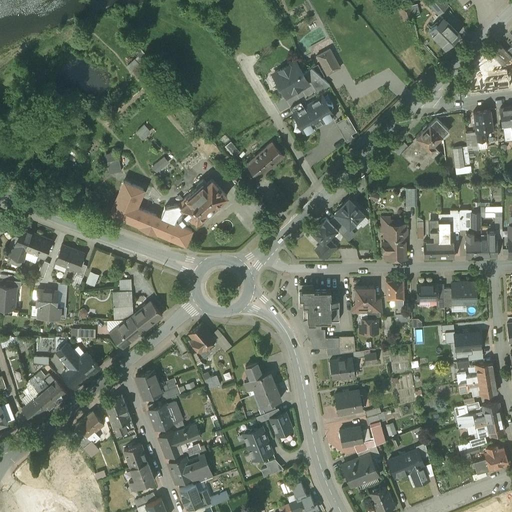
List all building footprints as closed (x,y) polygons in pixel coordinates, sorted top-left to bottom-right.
[(439,15),(443,11),(431,0),(428,0),(426,2),(439,15)] [(448,5),(444,0),(431,0),(443,11),(448,5)] [(413,17),(420,15),(417,3),(410,5),(413,17)] [(404,20),(413,17),(410,5),(400,7),(404,20)] [(458,34),(444,19),(438,25),(436,23),(429,30),(446,46),(458,34)] [(368,69),(386,54),(364,28),(356,35),(365,46),(346,61),(365,85),(375,77),(368,69)] [(499,44),(468,74),(470,91),(509,86),(507,69),(503,65),(511,56),(507,51),(499,44)] [(330,48),(316,55),(327,74),(340,67),(330,48)] [(297,63),(290,67),(289,65),(279,70),(281,72),(274,76),(285,95),(293,91),(293,90),(300,86),(300,87),(308,82),(310,80),(305,72),(303,73),(297,63)] [(329,85),(311,68),(305,71),(310,80),(317,92),(329,85)] [(304,107),(293,113),(296,118),(295,125),(301,127),(304,132),(334,115),(331,110),(332,103),(326,101),(323,96),(304,107)] [(300,102),(290,108),(293,113),(304,107),(300,102)] [(511,106),(500,108),(502,125),(504,138),(511,136),(511,131),(511,128),(511,127),(511,106)] [(490,109),(473,111),(477,141),(486,139),(485,130),(492,129),(490,109)] [(356,131),(347,115),(335,122),(347,142),(353,138),(351,134),(356,131)] [(436,117),(428,124),(426,124),(423,127),(423,129),(416,136),(416,137),(430,151),(435,147),(433,144),(448,129),(436,117)] [(144,139),(152,130),(144,124),(137,132),(144,139)] [(430,151),(416,137),(401,152),(410,162),(407,165),(413,171),(418,166),(419,165),(418,164),(428,154),(432,159),(439,151),(435,147),(430,151)] [(239,152),(230,141),(225,146),(234,157),(239,152)] [(272,141),(246,163),(258,177),(284,155),(272,141)] [(467,146),(453,148),(455,167),(469,165),(467,146)] [(105,154),(110,174),(121,171),(116,152),(105,154)] [(169,162),(163,156),(151,167),(157,173),(169,162)] [(206,183),(203,179),(196,184),(198,186),(185,197),(186,197),(188,200),(181,206),(182,208),(179,210),(185,217),(188,215),(196,223),(206,214),(208,217),(219,207),(216,205),(227,195),(212,178),(206,183)] [(144,189),(124,181),(110,213),(140,225),(139,226),(156,233),(156,232),(186,245),(192,230),(174,223),(160,217),(136,207),(144,189)] [(416,188),(405,188),(406,206),(417,205),(416,188)] [(182,221),(185,217),(179,210),(182,208),(181,206),(188,200),(186,197),(179,204),(164,207),(160,217),(174,223),(177,217),(178,217),(182,221)] [(363,213),(349,198),(334,212),(336,214),(349,226),(349,227),(363,213)] [(471,227),(470,211),(459,212),(459,218),(459,229),(469,229),(468,227),(471,227)] [(480,216),(480,211),(470,211),(471,227),(481,227),(480,216)] [(349,226),(336,214),(329,221),(337,229),(341,234),(349,226)] [(383,231),(387,231),(389,229),(389,223),(403,223),(403,215),(401,215),(401,218),(390,219),(390,215),(380,216),(381,232),(383,231)] [(329,221),(325,217),(324,218),(323,219),(322,220),(321,221),(320,222),(311,231),(323,243),(329,238),(337,229),(329,221)] [(449,220),(438,221),(439,257),(454,257),(454,240),(449,240),(449,231),(449,220)] [(433,234),(433,240),(424,240),(423,240),(424,257),(439,257),(438,221),(430,221),(430,235),(433,234)] [(404,226),(404,223),(403,223),(389,223),(389,229),(387,231),(387,241),(383,241),(383,252),(387,252),(387,258),(405,258),(405,235),(407,233),(406,228),(404,226)] [(31,233),(22,229),(11,256),(23,260),(25,253),(24,251),(25,250),(31,233)] [(496,238),(496,231),(488,231),(488,238),(481,238),(481,256),(497,256),(496,238)] [(481,238),(473,238),(473,232),(466,232),(466,238),(466,257),(481,256),(481,238)] [(51,241),(31,233),(25,250),(26,248),(37,252),(36,254),(44,258),(51,241)] [(329,238),(323,243),(315,250),(324,259),(337,246),(329,238)] [(83,253),(69,248),(70,247),(62,244),(55,262),(56,262),(66,265),(65,266),(66,266),(77,270),(77,271),(80,263),(84,253),(83,253)] [(23,260),(11,256),(9,263),(20,267),(23,260)] [(49,263),(42,260),(37,276),(43,278),(49,263)] [(66,265),(56,262),(55,262),(53,267),(64,271),(66,266),(65,266),(66,265)] [(80,263),(77,271),(77,270),(75,275),(82,278),(87,266),(80,263)] [(90,274),(86,283),(94,286),(98,277),(90,274)] [(403,278),(386,278),(386,297),(394,296),(395,309),(401,309),(403,309),(402,296),(403,296),(403,278)] [(131,279),(119,280),(120,291),(131,291),(131,279)] [(6,280),(6,286),(16,287),(16,288),(21,288),(21,281),(6,280)] [(475,282),(452,283),(452,288),(452,302),(453,302),(463,302),(465,304),(470,304),(471,302),(475,302),(475,282)] [(437,283),(417,284),(418,300),(420,300),(428,300),(437,299),(437,283)] [(6,286),(0,285),(0,307),(4,307),(14,308),(14,307),(16,288),(16,287),(6,286)] [(374,286),(355,286),(355,288),(354,288),(353,289),(353,294),(354,295),(355,295),(355,310),(363,310),(367,309),(367,316),(375,316),(374,298),(374,286)] [(330,297),(330,289),(313,289),(313,288),(302,288),(302,305),(307,304),(307,317),(307,319),(315,319),(315,321),(321,321),(339,320),(339,297),(330,297)] [(452,288),(444,288),(444,306),(453,306),(453,302),(452,302),(452,288)] [(57,291),(36,289),(36,305),(36,306),(45,307),(56,307),(57,291)] [(120,291),(112,292),(114,320),(124,320),(125,320),(126,319),(130,316),(133,314),(131,291),(120,291)] [(381,298),(374,298),(375,316),(376,316),(383,315),(381,298)] [(133,314),(130,316),(143,331),(162,315),(150,300),(133,314)] [(45,307),(36,306),(36,305),(32,305),(31,316),(44,317),(45,307)] [(56,307),(45,307),(44,317),(59,318),(60,307),(56,307)] [(367,309),(363,310),(363,312),(361,313),(361,318),(362,319),(362,318),(376,318),(376,316),(375,316),(367,316),(367,309)] [(125,320),(110,332),(123,347),(143,331),(130,316),(126,319),(125,320)] [(390,316),(383,317),(384,329),(392,328),(390,316)] [(362,318),(362,319),(362,333),(377,332),(377,318),(376,318),(362,318)] [(315,319),(307,319),(303,321),(313,348),(326,348),(339,346),(339,345),(339,338),(339,337),(325,338),(325,329),(321,329),(321,321),(315,321),(315,319)] [(202,323),(188,334),(192,339),(189,341),(199,353),(199,352),(204,358),(209,354),(205,348),(216,339),(202,323)] [(453,324),(441,325),(442,332),(444,332),(453,331),(454,331),(453,324)] [(95,329),(77,328),(77,337),(95,338),(95,329)] [(454,333),(453,331),(444,332),(445,342),(455,342),(454,333)] [(479,331),(454,333),(455,342),(456,357),(468,356),(468,354),(472,354),(471,348),(481,347),(479,331)] [(222,335),(216,339),(226,351),(232,347),(222,335)] [(339,338),(339,345),(339,346),(340,353),(353,351),(355,351),(354,337),(339,338)] [(80,359),(67,344),(57,352),(70,367),(80,359)] [(326,348),(327,355),(340,353),(339,346),(326,348)] [(481,347),(471,348),(472,354),(468,354),(468,356),(468,360),(483,358),(482,347),(481,347)] [(70,367),(62,373),(74,388),(99,367),(87,353),(70,367)] [(376,354),(365,355),(364,357),(365,363),(377,361),(376,354)] [(352,358),(329,361),(332,379),(354,376),(352,358)] [(256,362),(245,367),(248,374),(259,369),(256,362)] [(491,362),(475,365),(477,374),(478,380),(494,377),(491,362)] [(259,369),(248,374),(250,379),(262,375),(259,369)] [(153,370),(135,377),(144,400),(161,393),(159,387),(153,370)] [(204,374),(208,389),(221,386),(218,375),(210,377),(209,372),(204,374)] [(250,379),(244,382),(247,389),(253,386),(256,393),(275,386),(269,372),(262,375),(250,379)] [(465,373),(456,374),(458,383),(478,380),(477,374),(466,376),(465,373)] [(44,379),(43,380),(49,386),(55,380),(50,374),(44,379)] [(494,377),(478,380),(479,385),(480,394),(496,392),(494,377)] [(43,379),(37,384),(43,391),(49,386),(43,380),(44,379),(43,379)] [(67,394),(55,380),(49,386),(43,391),(38,395),(34,398),(46,412),(67,394)] [(478,380),(458,383),(460,393),(468,391),(468,387),(479,385),(478,380)] [(37,384),(35,382),(30,386),(38,395),(43,391),(37,384)] [(167,384),(159,387),(161,393),(164,400),(180,394),(177,386),(168,389),(167,384)] [(275,386),(256,393),(258,399),(261,398),(264,406),(273,403),(281,400),(275,386)] [(359,390),(334,395),(338,414),(362,410),(359,390)] [(29,392),(22,398),(26,402),(32,396),(29,392)] [(122,396),(104,403),(116,435),(134,428),(131,420),(122,396)] [(34,398),(22,409),(26,414),(24,416),(26,419),(28,417),(33,422),(46,412),(34,398)] [(478,401),(468,404),(469,410),(480,407),(478,401)] [(0,405),(0,424),(6,422),(6,421),(14,418),(8,402),(0,405)] [(472,414),(457,419),(459,427),(467,425),(501,417),(498,402),(482,405),(485,414),(473,417),(472,414)] [(166,403),(148,410),(156,430),(171,424),(174,423),(173,422),(166,403)] [(264,406),(262,407),(265,414),(275,410),(273,403),(264,406)] [(379,407),(365,411),(367,417),(378,414),(381,413),(379,407)] [(93,411),(74,426),(78,431),(73,434),(83,447),(90,441),(93,444),(100,438),(95,432),(104,424),(93,411)] [(285,411),(269,418),(277,436),(284,433),(289,435),(292,430),(293,430),(285,411)] [(367,417),(366,418),(368,426),(380,422),(378,414),(367,417)] [(501,417),(467,425),(469,433),(476,430),(478,436),(485,435),(489,434),(489,435),(504,431),(501,417)] [(181,419),(173,422),(174,423),(171,424),(174,431),(175,431),(184,427),(181,419)] [(184,427),(175,431),(174,431),(158,437),(166,456),(182,450),(187,448),(185,442),(182,443),(181,442),(198,435),(199,438),(200,437),(195,423),(184,427)] [(374,439),(363,442),(353,444),(355,454),(376,445),(385,441),(380,424),(370,427),(374,439)] [(267,439),(262,425),(251,430),(246,427),(244,433),(242,433),(248,446),(267,439)] [(386,427),(389,437),(396,435),(393,425),(386,427)] [(360,427),(339,430),(342,446),(353,444),(363,442),(360,427)] [(485,435),(478,436),(470,439),(473,447),(478,445),(487,442),(485,435)] [(273,452),(267,439),(248,446),(253,460),(254,460),(260,462),(262,457),(273,452)] [(90,441),(83,447),(86,450),(90,456),(98,450),(95,446),(95,447),(93,444),(90,441)] [(425,442),(415,446),(417,449),(421,458),(428,455),(425,442)] [(187,448),(182,450),(182,452),(184,457),(185,456),(185,457),(201,451),(198,443),(187,448)] [(140,444),(124,450),(130,467),(147,461),(140,444)] [(503,446),(497,448),(496,444),(486,447),(487,451),(484,452),(486,459),(489,469),(508,463),(503,446)] [(376,445),(357,453),(359,458),(368,455),(370,459),(380,455),(376,445)] [(417,449),(388,460),(395,477),(413,470),(419,483),(428,480),(423,466),(424,466),(421,458),(417,449)] [(82,485),(93,476),(72,450),(51,468),(54,472),(46,478),(52,486),(61,479),(64,483),(74,474),(82,485)] [(359,458),(344,465),(352,485),(376,475),(370,459),(368,455),(359,458)] [(184,457),(168,463),(176,483),(192,477),(205,472),(204,471),(201,461),(189,466),(185,457),(185,456),(184,457)] [(267,467),(268,468),(278,464),(275,458),(266,462),(267,467)] [(283,468),(275,458),(278,464),(280,470),(283,468)] [(486,459),(474,462),(477,472),(489,469),(486,459)] [(130,467),(134,479),(129,481),(132,489),(138,486),(154,481),(154,479),(152,474),(149,467),(147,462),(147,461),(130,467)] [(268,468),(270,474),(280,470),(278,464),(268,468)] [(264,476),(270,474),(268,468),(267,467),(261,469),(264,476)] [(205,472),(192,477),(195,483),(212,477),(209,469),(204,471),(205,472)] [(297,500),(280,507),(281,511),(295,511),(302,509),(303,511),(314,511),(314,510),(316,509),(310,494),(306,496),(300,481),(291,485),(297,500)] [(195,483),(179,489),(186,508),(210,499),(209,498),(206,488),(198,491),(195,483)] [(386,486),(369,493),(377,511),(381,511),(394,507),(386,486)] [(76,506),(95,496),(91,488),(72,498),(76,506)] [(226,491),(209,498),(210,499),(212,505),(229,498),(226,491)] [(153,494),(135,501),(137,507),(145,504),(156,500),(153,494)] [(156,500),(145,504),(147,511),(166,511),(161,498),(156,500)]
